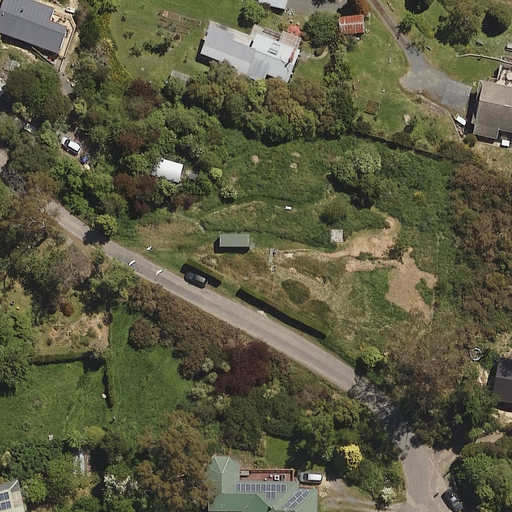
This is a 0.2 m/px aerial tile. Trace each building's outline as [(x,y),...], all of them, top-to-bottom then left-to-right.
[(286,0),(255,0),(255,4),(284,11),(286,0)] [(51,12),(24,2),(17,20),(11,18),(4,35),(56,55),(65,31),(47,24),(51,12)] [(362,18),(328,18),(329,35),(362,35),(362,18)] [(212,20),(199,54),(233,68),(229,78),(262,91),(268,77),(287,85),(300,53),(297,52),(301,42),(256,24),(251,36),(212,20)] [(511,69),(500,68),(497,89),(481,87),(472,134),(497,138),(498,131),(511,133),(511,69)] [(314,511),(315,488),(293,488),(293,472),(237,472),(225,460),(210,461),(201,470),(203,511),(314,511)] [(0,511),(23,511),(18,484),(0,488),(0,511)]
